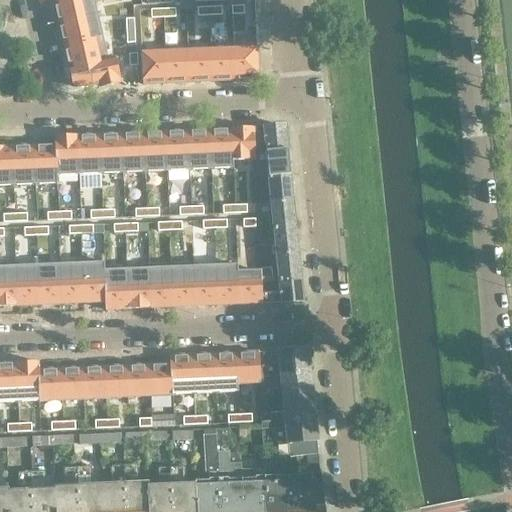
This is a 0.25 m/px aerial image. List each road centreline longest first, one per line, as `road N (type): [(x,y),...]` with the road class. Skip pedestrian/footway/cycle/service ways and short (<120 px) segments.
road 1 (residential): [(511,477),(460,0)]
road 2 (residential): [(335,326),(0,340)]
road 3 (residential): [(48,105),(300,84)]
road 4 (residential): [(335,326),(300,84)]
road 5 (residential): [(351,511),(335,326)]
